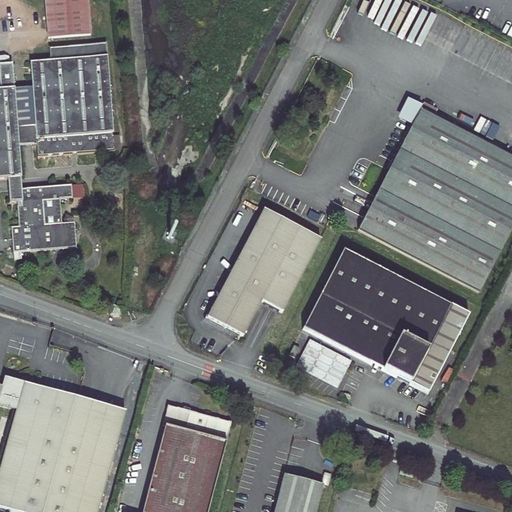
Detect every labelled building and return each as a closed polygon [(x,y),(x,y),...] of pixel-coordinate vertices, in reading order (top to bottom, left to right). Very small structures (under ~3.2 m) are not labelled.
[(89,0),(45,2),(47,41),(91,39),(89,0)] [(0,183),(6,182),(20,181),(18,149),(35,148),(36,161),(112,153),(111,139),(105,47),(49,52),(50,64),(30,66),(31,91),(13,92),(11,67),(0,68),(0,183)] [(407,105),(397,124),(410,131),(419,114),(421,112),(407,105)] [(511,226),(511,162),(419,114),(357,232),(476,295),(511,226)] [(111,139),(112,153),(120,153),(119,138),(111,139)] [(6,182),(7,194),(21,193),(20,181),(6,182)] [(21,193),(7,194),(8,207),(16,207),(18,230),(10,231),(13,264),(20,264),(20,257),(74,252),(72,226),(60,227),(58,203),(70,202),(70,188),(21,193)] [(321,243),(265,214),(219,303),(216,302),(205,322),(225,332),(226,330),(244,339),(263,303),(284,315),(321,243)] [(464,318),(345,254),(305,330),(424,394),(464,318)] [(111,306),(106,317),(116,321),(120,310),(111,306)] [(302,350),(295,346),(289,357),(297,360),(302,350)] [(23,387),(18,386),(12,380),(9,384),(3,383),(1,386),(0,385),(0,406),(17,411),(0,472),(0,508),(13,511),(97,511),(120,431),(76,420),(81,399),(24,384),(23,387)] [(120,431),(125,411),(81,399),(76,420),(120,431)] [(211,511),(234,428),(166,408),(162,427),(168,429),(146,511),(211,511)] [(317,511),(325,486),(286,475),(276,511),(317,511)]
